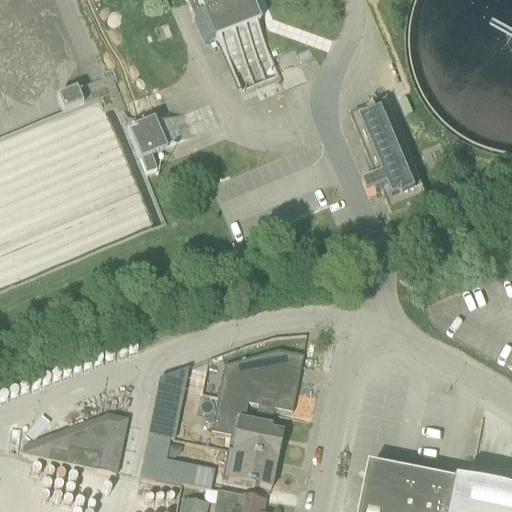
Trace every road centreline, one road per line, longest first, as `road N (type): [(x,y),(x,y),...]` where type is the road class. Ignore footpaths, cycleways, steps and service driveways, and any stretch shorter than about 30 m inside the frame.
road 1 (unclassified): [(369,331),(308,320),(242,329),(0,421)]
road 2 (unclassified): [(318,511),(344,384),(369,331)]
road 3 (unclassified): [(511,407),(369,331)]
